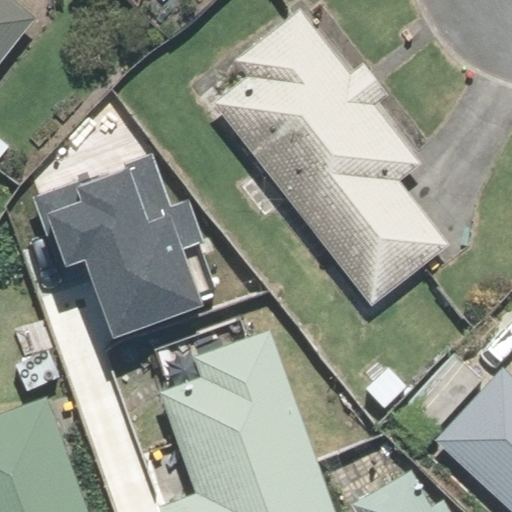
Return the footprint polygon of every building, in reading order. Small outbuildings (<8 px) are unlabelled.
[(0,0),(0,55),(28,20),(1,0),(0,0)] [(290,9),(190,85),(363,310),(443,249),(392,183),(414,166),(367,105),(379,97),(354,64),(340,75),(290,9)] [(326,511),(261,330),(181,359),(188,378),(147,392),(184,494),(135,511),(326,511)] [(511,511),(511,386),(492,369),(425,442),(501,511),(511,511)] [(79,511),(38,398),(0,411),(0,511),(79,511)] [(443,511),(437,499),(423,507),(403,471),(339,506),(342,511),(443,511)]
